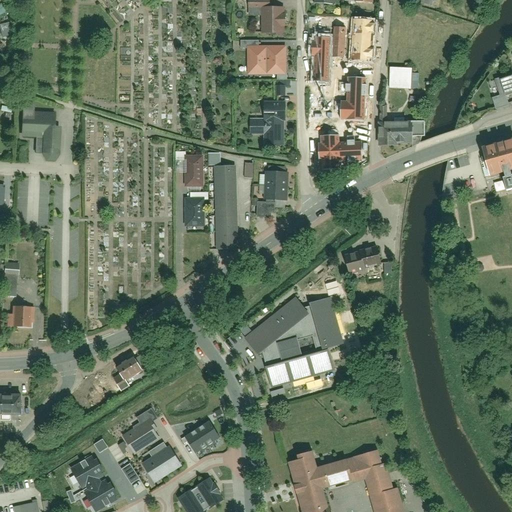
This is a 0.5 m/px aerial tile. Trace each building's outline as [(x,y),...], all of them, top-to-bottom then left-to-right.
[(264,35),(287,35),(287,8),(271,8),(271,0),(250,0),(251,15),(264,15),(264,35)] [(370,62),(374,22),(354,21),(350,60),(370,62)] [(347,29),(334,28),(333,58),(345,58),(347,29)] [(330,39),(315,39),(315,42),(312,42),(312,58),(315,58),(314,81),(328,82),(330,39)] [(259,47),(247,47),(246,75),(285,75),(285,47),(259,47)] [(415,90),(416,68),(392,67),(391,89),(415,90)] [(511,75),(493,82),(501,104),(511,99),(511,75)] [(340,102),(340,120),(365,121),(366,80),(348,79),(347,102),(340,102)] [(265,148),(288,148),(289,103),(268,103),(268,120),(251,120),(251,135),(265,136),(265,148)] [(50,162),(59,162),(64,156),(64,127),(59,127),(60,113),(26,112),(26,139),(39,139),(39,154),(47,155),(50,162)] [(422,136),(422,123),(380,124),(381,147),(395,147),(395,142),(412,141),(411,136),(422,136)] [(318,145),(319,163),(322,163),(322,170),(341,169),(341,161),(361,161),(360,143),(339,144),(339,136),(321,137),(321,144),(318,145)] [(511,143),(480,153),(488,182),(511,174),(511,143)] [(188,157),(190,157),(190,153),(180,153),(180,161),(188,162),(188,157)] [(224,154),(212,154),(213,167),(218,167),(224,167),(224,154)] [(190,157),(188,157),(188,162),(188,188),(207,188),(207,157),(190,157)] [(257,164),(249,164),(248,179),(257,179),(257,164)] [(221,250),(242,249),(240,167),(224,167),(218,167),(221,250)] [(276,204),(288,205),(290,174),(267,173),(265,204),(276,204)] [(194,199),(189,200),(190,228),(209,227),(209,201),(209,199),(194,199)] [(257,204),(257,219),(266,219),(266,215),(271,215),(271,211),(276,211),(276,204),(265,204),(257,204)] [(347,272),(380,262),(374,243),(341,253),(347,272)] [(5,275),(18,276),(19,265),(6,264),(5,275)] [(292,298),(241,338),(253,353),(258,349),(304,313),(292,298)] [(341,342),(327,298),(302,306),(304,313),(311,335),(315,350),(324,348),(341,342)] [(31,309),(10,307),(9,326),(29,327),(31,309)] [(304,313),(258,349),(292,339),(311,335),(304,313)] [(264,366),(297,356),(292,339),(258,349),(264,366)] [(264,366),(270,388),(330,369),(324,348),(315,350),(297,356),(264,366)] [(125,381),(140,372),(131,357),(111,368),(116,376),(104,383),(109,391),(115,388),(118,393),(128,387),(125,381)] [(0,410),(18,411),(18,392),(0,391),(0,410)] [(151,404),(108,431),(113,439),(120,434),(133,454),(158,437),(149,422),(158,416),(151,404)] [(210,422),(184,438),(196,456),(221,440),(210,422)] [(108,439),(99,444),(104,453),(113,447),(108,439)] [(284,448),(301,511),(327,511),(318,478),(363,466),(376,511),(405,511),(396,478),(390,479),(383,453),(379,454),(375,441),(315,457),(311,440),(284,448)] [(145,450),(149,457),(164,447),(160,441),(145,450)] [(139,463),(151,482),(180,465),(168,445),(164,447),(149,457),(139,463)] [(118,497),(94,455),(70,469),(95,511),(118,497)] [(137,464),(128,468),(135,484),(144,480),(137,464)] [(189,488),(206,511),(222,499),(206,476),(189,488)] [(189,488),(174,498),(184,511),(206,511),(189,488)] [(76,490),(71,492),(76,503),(80,501),(76,490)] [(38,511),(36,502),(14,506),(15,511),(38,511)]
